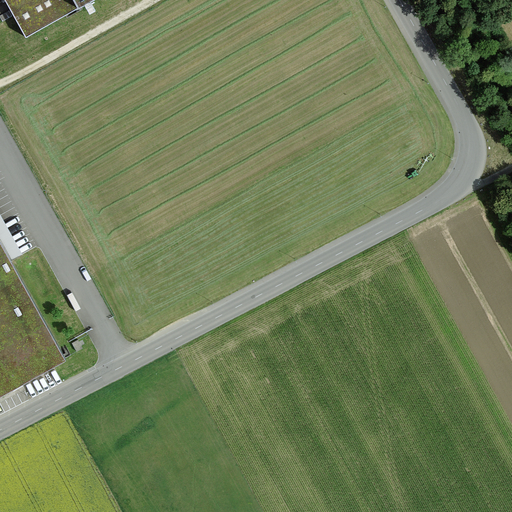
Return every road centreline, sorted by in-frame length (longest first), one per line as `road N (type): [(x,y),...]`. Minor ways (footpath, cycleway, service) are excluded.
road 1 (unclassified): [(0,431),(450,192),(469,160),(467,125),(399,0)]
road 2 (track): [(0,83),(149,0)]
